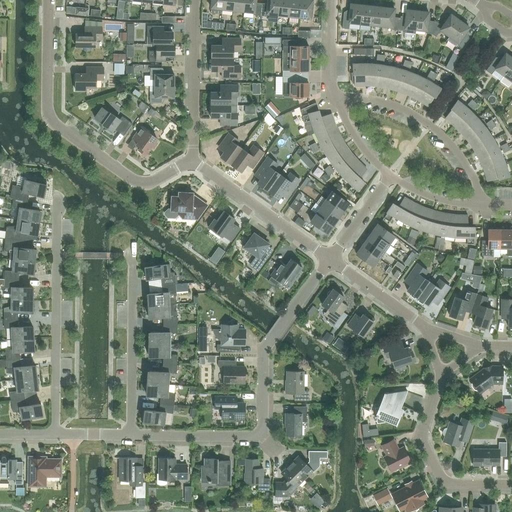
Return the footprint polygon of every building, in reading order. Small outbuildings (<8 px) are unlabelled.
[(210,0),(209,6),(211,6),(211,8),(210,15),(221,16),(222,9),(222,0),(211,0),(210,0)] [(232,11),(233,0),(222,0),(222,9),(232,11)] [(243,12),(244,0),(233,0),(232,11),(243,12)] [(260,16),(261,3),(255,3),(255,0),(244,0),(243,12),(254,13),(253,15),(260,16)] [(277,15),(278,0),(267,0),(267,4),(261,3),(260,16),(267,17),(267,14),(277,15)] [(288,16),(289,0),(278,0),(277,15),(288,16)] [(299,17),(300,0),(289,0),(288,16),(299,17)] [(311,0),(300,0),(299,17),(310,19),(310,17),(312,17),(312,11),(311,11),(312,0),(311,0)] [(360,24),(362,5),(350,4),(350,13),(343,12),(342,29),(348,29),(349,23),(360,24)] [(370,25),(372,6),(362,5),(360,24),(370,25)] [(381,26),(383,8),(372,6),(370,25),(381,26)] [(75,14),(87,16),(88,9),(76,8),(75,14)] [(398,30),(399,18),(393,17),(394,9),(383,8),(381,26),(391,27),(391,30),(398,30)] [(415,30),(417,11),(406,10),(405,19),(399,18),(398,30),(404,31),(404,32),(415,33),(415,30)] [(431,34),(436,22),(427,21),(428,12),(417,11),(415,30),(426,31),(425,33),(431,34)] [(449,36),(460,21),(451,15),(442,26),(436,22),(431,34),(435,37),(440,30),(449,36)] [(460,21),(449,36),(457,42),(456,45),(461,48),(469,38),(464,35),(469,28),(460,21)] [(210,29),(223,30),(224,23),(211,22),(210,29)] [(172,44),(172,32),(163,32),(164,26),(147,26),(146,45),(156,44),(172,44)] [(101,40),(102,27),(85,27),(84,34),(76,34),(76,47),(82,47),(82,48),(83,48),(83,49),(83,50),(84,50),(85,51),(86,51),(87,51),(88,51),(89,50),(90,50),(90,49),(91,48),(91,47),(95,47),(95,40),(101,40)] [(211,58),(233,58),(233,51),(240,51),(240,39),(222,39),(222,45),(211,45),(211,58)] [(282,58),(308,59),(309,46),(297,46),(297,40),(282,40),(282,58)] [(172,44),(156,44),(156,51),(148,51),(148,62),(165,62),(165,56),(174,56),(174,44),(172,44)] [(504,76),(511,63),(511,58),(505,54),(500,61),(495,57),(486,71),(500,81),(504,76)] [(233,66),(233,58),(211,58),(211,71),(222,71),(222,78),(240,78),(240,66),(233,66)] [(308,71),(308,59),(282,58),(282,77),(297,77),(297,71),(308,71)] [(406,68),(408,61),(404,60),(402,66),(399,69),(392,68),(387,88),(398,91),(405,71),(406,68)] [(354,86),(366,86),(366,64),(353,64),(353,73),(351,73),(352,84),(354,84),(354,86)] [(377,86),(379,65),(366,64),(366,86),(377,86)] [(387,88),(392,68),(379,65),(377,86),(387,88)] [(103,68),(94,67),(86,67),(86,74),(75,74),(75,90),(86,91),(86,87),(96,88),(96,80),(103,80),(103,68)] [(154,86),(174,86),(174,75),(162,74),(162,68),(150,68),(149,80),(154,80),(154,86)] [(417,76),(413,74),(405,71),(398,91),(408,95),(417,76)] [(418,100),(429,82),(417,76),(408,95),(418,100)] [(297,83),(297,77),(282,77),(282,95),(283,96),(295,96),(295,99),(302,99),(302,96),(308,97),(308,83),(297,83)] [(429,82),(418,100),(428,106),(440,89),(429,82)] [(173,98),(174,86),(154,86),(154,92),(149,92),(149,103),(151,104),(162,104),(162,98),(173,98)] [(211,92),(210,105),(237,105),(237,86),(220,86),(220,92),(211,92)] [(453,126),(468,110),(457,101),(445,118),(453,126)] [(331,114),(320,117),(316,103),(300,109),(307,136),(315,133),(334,125),(331,114)] [(237,125),(237,105),(210,105),(210,118),(220,118),(220,125),(237,125)] [(275,121),(281,117),(272,105),(267,109),(275,121)] [(101,124),(112,131),(113,129),(123,136),(132,124),(122,116),(119,120),(109,112),(109,113),(102,108),(94,118),(102,123),(101,124)] [(461,133),(477,119),(468,110),(453,126),(461,133)] [(271,130),(277,124),(268,115),(261,121),(271,130)] [(488,127),(493,123),(497,120),(495,117),(485,124),(488,127)] [(468,142),(485,129),(477,119),(461,133),(468,142)] [(320,145),(339,135),(334,125),(315,133),(320,145)] [(140,127),(132,139),(138,143),(136,145),(140,148),(138,150),(145,155),(151,147),(153,149),(157,143),(155,141),(156,139),(140,127)] [(279,138),(284,132),(278,127),(273,133),(279,138)] [(474,151),(493,140),(485,129),(468,142),(474,151)] [(230,165),(242,149),(236,145),(238,141),(228,134),(218,148),(224,152),(220,157),(230,165)] [(326,156),(344,144),(339,135),(320,145),(326,156)] [(480,161),(499,151),(493,140),(474,151),(480,161)] [(502,150),(508,147),(511,144),(510,141),(500,146),(502,150)] [(334,167),(351,153),(344,144),(326,156),(334,167)] [(242,149),(230,165),(241,172),(247,164),(252,168),(263,153),(253,145),(248,153),(242,149)] [(484,171),(504,163),(499,151),(480,161),(484,171)] [(343,176),(358,162),(351,153),(334,167),(343,176)] [(268,190),(279,175),(273,170),(277,164),(267,157),(254,175),(260,180),(257,184),(263,188),(263,187),(268,190)] [(0,169),(11,173),(13,166),(3,162),(0,169)] [(358,162),(343,176),(352,185),(347,190),(352,195),(364,182),(359,178),(366,170),(358,162)] [(504,163),(484,171),(488,182),(493,180),(494,182),(499,180),(498,179),(508,176),(504,163)] [(279,175),(268,190),(273,194),(272,195),(278,199),(281,195),(287,199),(300,180),(290,173),(285,179),(279,175)] [(12,185),(9,198),(13,199),(27,201),(29,194),(41,196),(42,195),(44,195),(47,183),(37,181),(37,183),(25,180),(24,188),(12,185)] [(326,200),(343,211),(348,204),(332,192),(326,200)] [(171,197),(171,210),(178,211),(178,214),(182,218),(197,219),(207,205),(197,199),(193,204),(192,204),(192,193),(179,193),(178,197),(171,197)] [(404,222),(414,203),(404,197),(397,207),(392,204),(383,218),(389,222),(393,216),(404,222)] [(13,199),(12,207),(20,208),(18,220),(39,223),(41,213),(38,212),(39,210),(26,209),(27,201),(13,199)] [(298,201),(295,199),(289,207),(297,212),(303,205),(298,201)] [(337,219),(343,211),(326,200),(321,207),(337,219)] [(416,228),(424,208),(414,203),(404,222),(416,228)] [(332,226),(337,219),(321,207),(316,214),(332,226)] [(428,232),(434,211),(424,208),(416,228),(428,232)] [(214,219),(208,227),(221,237),(222,235),(230,241),(239,228),(231,223),(234,219),(223,211),(216,221),(214,219)] [(441,235),(445,214),(434,211),(428,232),(441,235)] [(327,234),(332,226),(316,214),(310,222),(327,234)] [(454,237),(456,215),(445,214),(441,235),(454,237)] [(456,215),(454,237),(466,237),(467,244),(474,244),(474,227),(468,227),(467,216),(456,215)] [(6,227),(5,238),(21,240),(22,233),(35,235),(35,233),(38,233),(39,223),(18,220),(16,220),(15,226),(6,227)] [(372,232),(388,244),(394,236),(377,225),(372,232)] [(415,231),(411,229),(406,241),(409,244),(415,231)] [(500,249),(500,230),(488,229),(488,241),(482,241),(481,256),(493,256),(493,249),(500,249)] [(511,255),(511,229),(500,230),(500,249),(507,249),(506,256),(511,255)] [(418,232),(415,231),(409,244),(413,246),(418,232)] [(383,251),(388,244),(372,232),(367,240),(383,251)] [(261,254),(268,244),(254,234),(247,242),(246,241),(242,248),(248,252),(249,251),(258,257),(251,267),(258,272),(267,258),(261,254)] [(5,238),(3,250),(9,252),(9,260),(13,260),(35,261),(36,251),(33,251),(33,249),(21,248),(21,240),(5,238)] [(378,259),(383,251),(367,240),(362,247),(378,259)] [(372,266),(378,259),(362,247),(356,255),(372,266)] [(413,261),(410,260),(407,258),(403,263),(409,267),(413,261)] [(278,265),(270,276),(280,282),(283,277),(291,282),(294,278),(296,279),(300,273),(298,272),(302,267),(291,259),(284,269),(278,265)] [(5,271),(4,279),(18,280),(19,272),(31,273),(32,272),(34,272),(35,261),(13,260),(13,271),(5,271)] [(161,285),(175,284),(174,273),(166,272),(165,265),(153,266),(153,264),(144,265),(145,278),(147,277),(147,279),(160,278),(161,285)] [(417,298),(429,282),(423,278),(427,271),(417,264),(404,282),(410,286),(407,291),(411,294),(410,296),(414,299),(416,297),(417,298)] [(397,270),(393,276),(397,279),(402,273),(397,270)] [(18,287),(18,280),(4,279),(4,288),(12,288),(12,300),(33,300),(33,289),(31,289),(31,288),(18,287)] [(429,282),(417,298),(419,299),(417,301),(422,304),(423,302),(428,306),(431,301),(437,305),(449,287),(439,280),(435,286),(429,282)] [(176,296),(176,293),(175,284),(161,285),(162,293),(149,293),(149,295),(146,295),(147,306),(174,305),(176,304),(175,296),(176,296)] [(328,296),(321,305),(328,309),(323,315),(328,318),(326,321),(333,326),(343,313),(336,308),(343,297),(333,289),(331,291),(329,291),(327,294),(328,296)] [(470,312),(476,294),(465,291),(462,300),(455,297),(449,316),(461,320),(464,311),(470,312)] [(476,294),(470,312),(476,314),(473,324),(486,328),(492,309),(485,307),(488,298),(476,294)] [(511,327),(511,299),(501,300),(501,319),(508,319),(508,328),(511,327)] [(33,310),(33,300),(12,300),(12,306),(3,308),(4,320),(18,320),(18,312),(30,312),(31,310),(33,310)] [(177,325),(177,316),(177,311),(174,311),(174,305),(147,306),(148,316),(150,316),(150,318),(163,317),(163,325),(177,325)] [(355,314),(348,325),(362,336),(374,319),(368,315),(367,317),(363,314),(360,318),(355,314)] [(12,340),(34,339),(33,328),(31,328),(31,326),(18,327),(18,320),(4,320),(4,328),(12,328),(12,340)] [(219,341),(221,342),(221,345),(217,345),(216,352),(240,352),(240,346),(245,346),(245,330),(237,330),(237,325),(233,325),(229,321),(226,325),(221,325),(221,329),(212,329),(212,330),(213,330),(213,331),(213,332),(214,334),(215,335),(215,337),(217,338),(218,339),(219,341)] [(148,345),(169,345),(169,333),(177,333),(177,325),(163,325),(163,332),(150,332),(150,334),(148,334),(148,345)] [(333,345),(344,353),(349,345),(338,338),(333,345)] [(6,360),(20,359),(19,352),(32,351),(32,349),(34,349),(34,339),(12,340),(13,346),(5,349),(6,360)] [(401,342),(383,348),(386,358),(390,356),(394,368),(397,367),(398,371),(406,368),(405,364),(415,361),(411,351),(409,352),(407,347),(403,349),(401,342)] [(169,357),(169,345),(148,345),(148,355),(150,355),(150,357),(163,357),(162,365),(176,365),(177,357),(169,357)] [(190,358),(192,349),(182,347),(179,356),(190,358)] [(16,380),(37,377),(36,367),(33,367),(33,365),(20,367),(20,359),(6,360),(6,369),(7,369),(7,372),(15,373),(16,380)] [(223,367),(223,383),(244,383),(244,367),(230,367),(230,361),(218,361),(218,367),(223,367)] [(176,374),(176,365),(162,365),(162,372),(149,371),(149,373),(147,373),(146,383),(167,385),(168,373),(176,374)] [(483,369),(469,380),(472,383),(472,386),(474,389),(477,390),(480,394),(493,384),(502,384),(502,367),(491,366),(491,367),(489,367),(485,368),(484,370),(483,369)] [(285,385),(285,394),(294,394),(294,401),(308,401),(308,391),(303,391),(303,372),(286,372),(286,381),(287,381),(287,385),(285,385)] [(11,401),(25,398),(23,391),(36,390),(36,388),(38,387),(37,377),(16,380),(17,391),(9,392),(11,401)] [(167,392),(167,385),(146,383),(145,394),(148,394),(147,396),(160,397),(159,404),(173,406),(175,394),(167,392)] [(379,408),(375,408),(376,416),(375,417),(376,418),(377,424),(387,422),(395,426),(400,415),(401,416),(403,412),(401,411),(402,410),(399,409),(406,391),(384,394),(379,408)] [(244,419),(244,403),(236,403),(236,396),(215,396),(214,409),(222,409),(222,419),(244,419)] [(25,398),(11,401),(12,412),(21,412),(22,419),(33,417),(34,419),(43,418),(41,405),(39,405),(38,403),(26,406),(25,398)] [(173,414),(173,406),(159,404),(159,412),(146,410),(145,412),(143,411),(142,424),(151,425),(151,423),(163,425),(165,413),(173,414)] [(285,414),(285,423),(286,423),(286,436),(289,436),(289,437),(290,439),(295,439),(297,437),(297,436),(301,436),(301,422),(306,422),(306,407),(293,407),(293,414),(285,414)] [(444,430),(442,433),(444,435),(445,436),(443,441),(458,446),(460,440),(466,442),(473,422),(463,419),(462,423),(458,422),(456,423),(455,424),(450,422),(448,429),(446,428),(444,430)] [(393,440),(381,446),(386,456),(384,457),(391,472),(410,462),(403,447),(398,450),(393,440)] [(473,449),(473,466),(483,466),(483,464),(489,464),(489,465),(499,465),(499,457),(506,457),(506,443),(498,443),(498,450),(473,449)] [(290,465),(304,479),(312,471),(313,473),(319,466),(319,458),(327,458),(327,451),(308,451),(308,458),(311,458),(311,463),(307,466),(298,456),(290,465)] [(6,462),(6,459),(6,458),(5,458),(5,457),(4,457),(3,457),(2,457),(2,458),(1,458),(1,459),(1,462),(0,461),(0,482),(8,483),(8,479),(15,479),(15,484),(22,484),(22,462),(16,462),(16,460),(8,460),(8,462),(6,462)] [(28,457),(28,486),(45,487),(45,477),(61,477),(61,459),(46,459),(46,457),(28,457)] [(119,458),(119,480),(129,481),(129,485),(135,485),(135,498),(144,498),(145,483),(142,483),(142,467),(135,466),(136,458),(119,458)] [(166,480),(175,480),(175,479),(186,479),(186,465),(178,465),(178,466),(175,466),(175,459),(159,458),(159,474),(157,474),(157,484),(160,485),(163,485),(166,484),(166,480)] [(214,459),(204,459),(204,466),(201,466),(201,482),(216,482),(216,485),(230,485),(230,461),(220,461),(220,462),(217,462),(217,461),(216,461),(216,460),(215,459),(214,459)] [(258,459),(246,459),(245,474),(244,474),(244,481),(245,481),(245,483),(257,483),(257,491),(269,491),(269,479),(262,479),(262,469),(258,469),(258,459)] [(295,487),(304,479),(290,465),(281,473),(290,483),(287,486),(282,486),(282,483),(275,483),(275,496),(272,496),(272,506),(279,506),(279,501),(282,501),(282,495),(290,495),(297,488),(295,487)] [(418,482),(392,495),(400,510),(405,507),(407,511),(422,504),(420,500),(426,497),(418,482)] [(387,490),(374,496),(378,503),(390,497),(387,490)] [(363,505),(366,511),(371,511),(377,509),(372,500),(363,505)]
